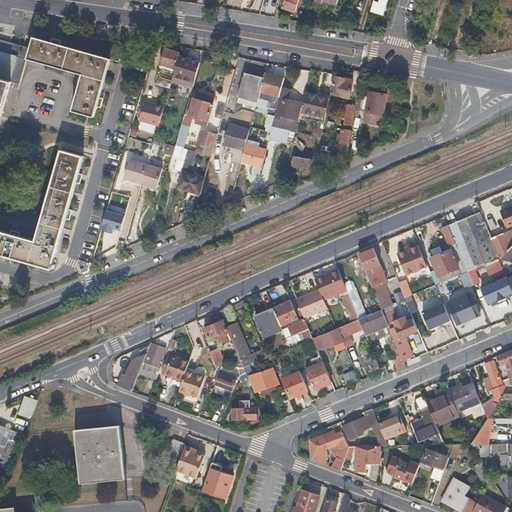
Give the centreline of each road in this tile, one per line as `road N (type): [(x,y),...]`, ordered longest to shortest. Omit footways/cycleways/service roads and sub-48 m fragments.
road 1 (residential): [(465,125),(0,322)]
road 2 (residential): [(74,364),(511,172)]
road 3 (secondary): [(392,58),(0,0)]
road 4 (residential): [(269,453),(275,435),(511,336)]
road 5 (residential): [(74,364),(100,388),(269,453)]
road 6 (residential): [(421,511),(269,453)]
